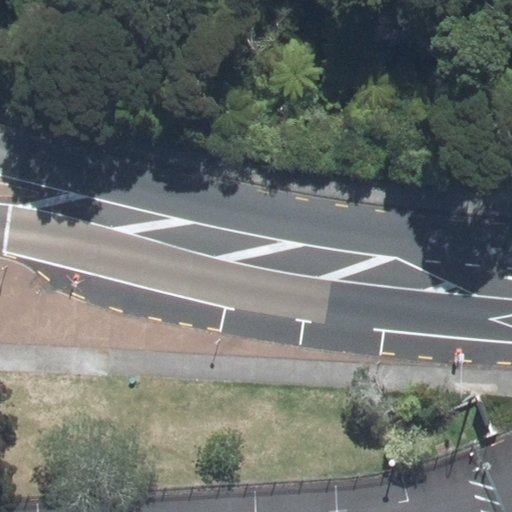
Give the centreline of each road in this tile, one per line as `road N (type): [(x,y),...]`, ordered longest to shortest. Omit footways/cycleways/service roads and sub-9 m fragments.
road 1 (secondary): [(511,286),(203,225)]
road 2 (secondary): [(0,167),(203,225)]
road 3 (secondary): [(203,225),(0,227)]
